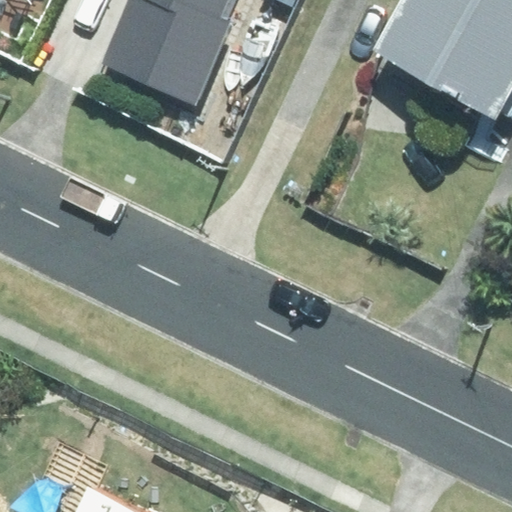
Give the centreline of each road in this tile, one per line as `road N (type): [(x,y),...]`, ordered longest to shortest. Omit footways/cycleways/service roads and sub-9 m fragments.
road 1 (residential): [(0,203),(511,446)]
road 2 (unknown): [(198,297),(338,0)]
